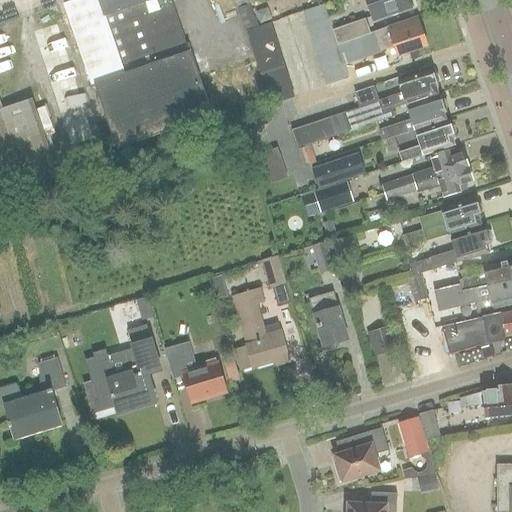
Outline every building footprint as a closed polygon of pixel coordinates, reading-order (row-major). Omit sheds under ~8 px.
[(190,52),(171,0),(77,0),(65,5),(93,86),(95,85),(117,150),(214,117),(192,52),(190,52)] [(366,0),(374,22),(414,8),(411,0),(366,0)] [(244,30),(258,26),(250,4),(237,9),(244,30)] [(304,12),(308,22),(329,16),(326,5),(304,12)] [(270,6),(255,11),(260,24),(274,18),(270,6)] [(332,26),(329,16),(308,22),(311,33),(332,26)] [(366,20),(359,22),(334,31),(336,37),(338,45),(347,42),(357,38),(367,35),(371,34),(366,20)] [(248,30),(251,41),(274,34),(271,23),(248,30)] [(388,28),(377,32),(384,52),(394,48),(398,57),(427,47),(420,25),(391,35),(388,28)] [(336,37),(334,31),(332,26),(311,33),(314,44),(336,37)] [(377,32),(371,34),(367,35),(374,55),(384,52),(377,32)] [(277,45),(274,34),(251,41),(254,52),(277,45)] [(374,55),(367,35),(357,38),(364,58),(374,55)] [(339,48),(338,45),(336,37),(314,44),(318,54),(339,48)] [(364,58),(357,38),(347,42),(354,62),(364,58)] [(354,62),(347,42),(338,45),(339,48),(342,58),(344,65),(354,62)] [(281,55),(277,45),(254,52),(258,63),(281,55)] [(342,58),(339,48),(318,54),(321,65),(342,58)] [(284,66),(281,55),(258,63),(261,73),(284,66)] [(346,69),(344,65),(342,58),(321,65),(324,76),(346,69)] [(287,77),(284,66),(261,73),(264,84),(287,77)] [(349,79),(346,69),(324,76),(328,86),(349,79)] [(439,87),(433,71),(399,83),(403,94),(379,102),(386,120),(395,117),(393,110),(438,95),(436,88),(439,87)] [(291,88),(287,77),(264,84),(268,95),(291,88)] [(294,98),(291,88),(268,95),(271,105),(294,98)] [(412,122),(397,127),(400,136),(447,120),(444,114),(447,113),(442,97),(408,108),(412,122)] [(0,194),(28,185),(58,175),(33,99),(2,109),(0,103),(0,194)] [(386,120),(379,102),(370,105),(376,123),(386,120)] [(376,123),(370,105),(360,108),(366,127),(376,123)] [(366,127),(360,108),(350,112),(357,130),(366,127)] [(357,130),(350,112),(341,115),(347,133),(357,130)] [(347,133),(341,115),(331,118),(337,137),(347,133)] [(337,137),(331,118),(321,121),(328,140),(337,137)] [(328,140),(321,121),(312,125),(318,143),(328,140)] [(453,139),(456,138),(450,122),(417,134),(421,147),(406,152),(409,161),(455,146),(453,139)] [(318,143),(312,125),(302,128),(308,147),(318,143)] [(400,136),(397,127),(380,133),(383,141),(400,136)] [(308,147),(302,128),(292,131),(299,150),(308,147)] [(299,150),(305,167),(314,164),(308,147),(299,150)] [(468,168),(463,154),(456,156),(454,150),(448,152),(431,157),(435,170),(413,177),(415,184),(468,168)] [(318,191),(364,176),(357,155),(311,170),(318,191)] [(465,184),(473,182),(468,168),(415,184),(413,177),(398,182),(403,197),(440,185),(444,198),(461,193),(461,192),(467,190),(465,184)] [(353,203),(347,182),(315,192),(321,213),(353,203)] [(403,197),(398,182),(382,187),(387,202),(403,197)] [(314,194),(305,197),(311,217),(321,214),(314,194)] [(479,218),(482,217),(477,201),(442,211),(445,221),(404,233),(408,247),(481,226),(479,218)] [(381,209),(368,214),(371,223),(384,219),(381,209)] [(324,225),(328,237),(335,234),(331,222),(324,225)] [(455,251),(431,258),(409,266),(412,275),(434,268),(458,261),(459,261),(490,252),(487,245),(491,244),(486,228),(452,238),(455,251)] [(352,236),(330,242),(336,261),(357,255),(352,236)] [(335,270),(326,241),(311,246),(320,274),(335,270)] [(272,287),(285,283),(277,257),(264,261),(272,287)] [(460,281),(463,292),(511,280),(511,261),(484,268),(487,280),(479,282),(478,276),(460,281)] [(357,282),(352,267),(339,271),(344,287),(357,282)] [(427,299),(420,276),(408,279),(415,303),(427,299)] [(511,304),(511,280),(463,292),(465,302),(491,296),(494,309),(511,304)] [(216,301),(227,297),(224,286),(213,289),(216,301)] [(432,307),(454,301),(451,288),(428,294),(432,307)] [(234,297),(249,346),(247,346),(234,350),(240,371),(253,367),(289,357),(282,336),(279,323),(263,328),(256,304),(263,302),(259,290),(234,297)] [(324,347),(348,340),(339,308),(338,308),(334,293),(310,300),(324,347)] [(143,320),(154,317),(148,296),(137,299),(143,320)] [(506,337),(511,335),(511,312),(500,314),(442,327),(450,355),(488,343),(488,344),(503,341),(506,337)] [(162,371),(155,348),(148,325),(128,331),(133,349),(108,356),(108,354),(85,361),(100,412),(116,407),(116,409),(130,405),(130,404),(129,405),(129,403),(154,395),(148,375),(162,371)] [(375,356),(398,349),(391,326),(368,333),(375,356)] [(190,342),(164,350),(173,381),(185,377),(192,403),(227,393),(218,363),(217,364),(216,360),(203,364),(204,367),(198,369),(190,342)] [(482,350),(484,358),(494,355),(491,347),(482,350)] [(41,395),(26,399),(16,384),(0,388),(0,406),(0,407),(4,406),(14,439),(62,425),(52,391),(66,387),(58,359),(40,364),(41,395)] [(485,418),(511,415),(511,386),(499,387),(500,391),(483,392),(460,399),(461,408),(484,406),(485,418)] [(441,437),(434,411),(419,415),(426,441),(441,437)] [(429,452),(418,418),(399,424),(409,458),(421,455),(422,458),(426,461),(427,463),(427,469),(423,472),(418,473),(414,472),(413,469),(403,471),(405,480),(434,474),(428,453),(429,452)] [(389,451),(382,429),(354,437),(357,450),(335,456),(338,464),(334,465),(340,483),(380,471),(375,455),(389,451)] [(511,511),(511,464),(497,465),(497,511),(511,511)] [(433,476),(422,478),(425,491),(436,489),(433,476)] [(396,511),(397,494),(372,493),(372,505),(349,504),(348,511),(396,511)]
